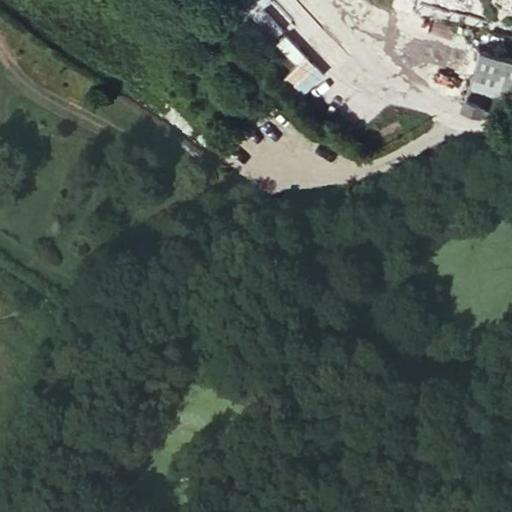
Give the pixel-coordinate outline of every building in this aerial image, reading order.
[(227,4),(222,0),(186,0),(208,22),(227,4)] [(511,63),(493,59),(492,62),(482,96),(511,104),(511,63)] [(511,119),(511,104),(482,96),(477,117),(503,124),(505,118),(511,119)] [(511,347),(511,223),(421,265),(471,367),(511,347)] [(146,446),(148,453),(143,455),(137,458),(133,460),(130,463),(126,466),(122,471),(114,482),(111,489),(108,496),(107,504),(106,511),(227,511),(228,503),(227,499),(225,492),(227,492),(234,488),(241,485),(247,480),(253,474),(256,470),(262,458),(264,452),(266,442),(267,434),(265,420),(263,414),(260,404),(256,398),(250,391),(239,383),(233,380),(226,377),(217,374),(203,373),(194,374),(185,376),(174,382),(170,386),(164,391),(154,402),(150,412),(147,419),(145,428),(145,437),(146,446)]
